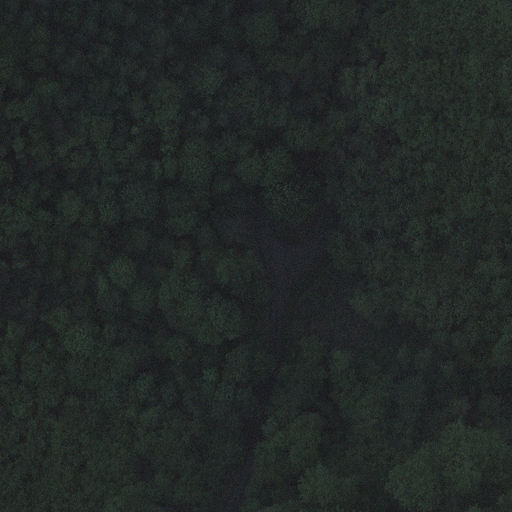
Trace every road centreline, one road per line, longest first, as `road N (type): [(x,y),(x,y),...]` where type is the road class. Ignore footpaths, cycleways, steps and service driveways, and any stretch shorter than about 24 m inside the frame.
road 1 (track): [(285,258),(313,246),(328,228),(326,128),(363,0)]
road 2 (track): [(245,0),(268,75),(272,165),(265,209),(285,258)]
road 3 (track): [(285,258),(294,301),(289,366),(241,511)]
